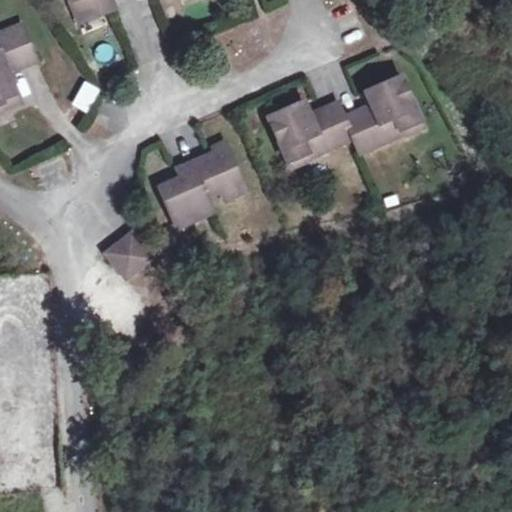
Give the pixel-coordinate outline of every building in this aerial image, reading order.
[(60,0),(67,15),(101,1),(101,0),(60,0)] [(0,103),(7,101),(0,84),(0,67),(21,58),(7,24),(0,27),(0,103)] [(334,100),(349,125),(356,138),(418,104),(387,52),(353,71),(362,85),(334,100)] [(295,93),(261,111),(287,157),(349,125),(334,100),(328,89),(301,103),(295,93)] [(189,155),(206,188),(218,184),(222,193),(239,184),(219,144),(213,136),(203,140),(209,155),(205,155),(200,149),(189,155)] [(170,175),(158,181),(178,221),(213,204),(206,188),(189,155),(170,165),(176,178),(172,179),(170,175)] [(127,230),(104,250),(124,274),(149,252),(127,230)]
